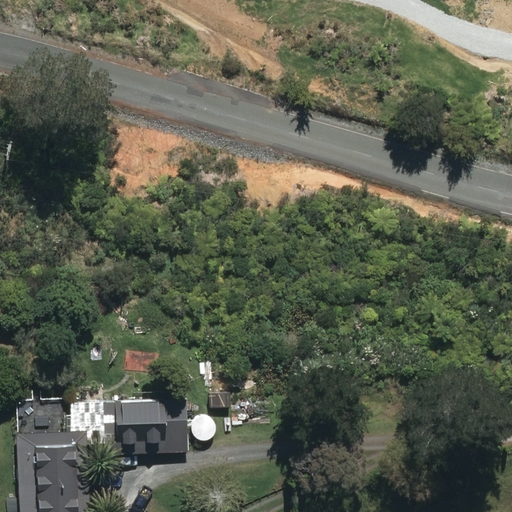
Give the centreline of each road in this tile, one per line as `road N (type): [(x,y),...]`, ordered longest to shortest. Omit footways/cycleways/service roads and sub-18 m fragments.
road 1 (secondary): [(0,48),(90,46),(511,169)]
road 2 (unknown): [(382,448),(511,434)]
